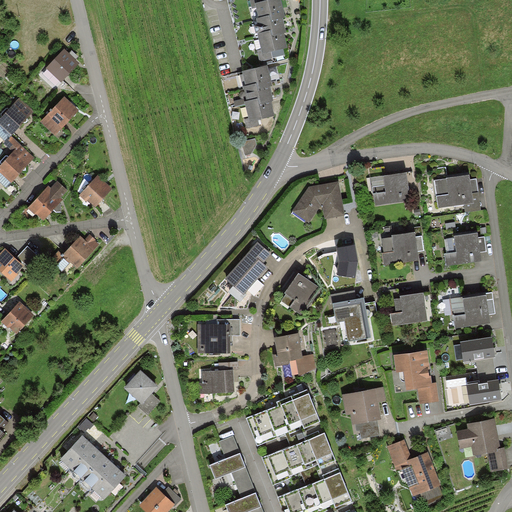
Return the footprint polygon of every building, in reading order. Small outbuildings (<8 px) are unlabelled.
[(281,0),(274,0),(256,5),(259,19),(257,20),(257,22),(251,23),(255,36),(258,36),(261,50),(258,51),(260,61),(284,54),(283,49),(287,48),(284,35),(286,34),(283,20),(286,19),(281,0)] [(65,49),(46,69),(61,83),(80,63),(65,49)] [(268,66),(242,72),(246,88),(244,89),(246,99),(235,102),(236,106),(246,104),(250,119),(246,120),(248,128),(261,125),(260,121),(275,117),(271,103),(274,102),(270,88),(273,87),(268,66)] [(65,97),(42,122),(56,136),(80,111),(65,97)] [(20,99),(0,120),(0,126),(11,137),(34,112),(20,99)] [(13,154),(0,167),(0,172),(11,183),(34,158),(12,137),(4,145),(13,154)] [(255,139),(242,143),(245,156),(251,154),(256,145),(255,139)] [(406,172),(370,178),(375,206),(410,200),(406,172)] [(112,189),(98,176),(80,196),(88,204),(89,203),(95,208),(112,189)] [(469,176),(435,181),(439,208),(465,205),(466,212),(480,209),(476,179),(470,180),(469,176)] [(48,185),(29,208),(44,222),(54,211),(56,213),(62,212),(61,205),(60,204),(63,200),(62,198),(69,190),(58,181),(52,189),(48,185)] [(340,182),(309,188),(292,212),(309,224),(322,205),(325,220),(345,216),(340,182)] [(384,253),(383,254),(385,266),(420,261),(418,252),(424,251),(422,237),(415,238),(414,234),(382,239),(384,253)] [(457,253),(445,254),(446,267),(481,262),(480,253),(486,252),(485,238),(478,239),(477,234),(455,237),(457,253)] [(85,241),(80,237),(64,255),(59,251),(51,260),(65,274),(74,265),(78,268),(99,245),(94,241),(95,240),(90,235),(85,241)] [(259,297),(264,285),(258,280),(269,268),(265,264),(273,255),(259,243),(226,280),(234,287),(229,293),(240,303),(247,295),(244,294),(248,290),(254,295),(259,297)] [(28,247),(18,257),(29,267),(38,256),(28,247)] [(0,255),(0,271),(11,282),(18,275),(17,274),(24,266),(6,249),(0,255)] [(320,289),(299,275),(285,294),(287,295),(283,301),(302,315),(320,289)] [(333,294),(334,302),(357,299),(356,291),(333,294)] [(493,293),(450,299),(454,328),(491,323),(489,315),(496,314),(493,293)] [(396,314),(390,315),(392,326),(428,322),(425,294),(400,297),(400,299),(394,300),(396,314)] [(364,298),(333,304),(336,321),(344,319),(348,341),(371,337),(367,315),(368,315),(369,313),(370,312),(369,310),(369,309),(367,308),(366,308),(365,305),(364,298)] [(35,315),(20,302),(2,322),(17,335),(35,315)] [(218,325),(198,325),(198,355),(227,354),(227,345),(233,345),(233,336),(241,336),(240,320),(218,320),(218,325)] [(293,335),(275,339),(278,354),(273,355),(276,366),(282,365),(285,378),(305,374),(316,369),(314,355),(304,357),(301,344),(302,343),(300,333),(293,335)] [(494,349),(492,338),(460,343),(461,345),(455,346),(457,361),(463,360),(464,364),(478,361),(493,359),(496,359),(494,349)] [(428,353),(394,357),(396,374),(404,373),(406,391),(418,390),(420,404),(439,402),(437,382),(433,382),(432,377),(430,378),(429,374),(429,370),(430,370),(428,353)] [(480,381),(468,382),(471,405),(501,401),(499,387),(499,382),(496,382),(493,359),(478,361),(480,381)] [(217,370),(202,371),(202,383),(199,383),(199,395),(235,393),(234,381),(233,371),(238,371),(237,362),(216,364),(217,370)] [(140,372),(124,389),(140,404),(138,406),(148,415),(161,402),(152,394),(158,388),(140,372)] [(376,389),(379,403),(386,402),(384,388),(376,389)] [(356,425),(378,421),(382,420),(379,403),(376,389),(343,395),(347,415),(351,414),(353,426),(356,425)] [(308,392),(246,417),(258,447),(318,422),(320,421),(308,392)] [(88,419),(79,428),(84,433),(88,429),(90,430),(95,425),(88,419)] [(468,425),(469,430),(458,432),(461,450),(473,447),(475,457),(488,455),(492,472),(508,469),(504,450),(501,450),(495,420),(468,425)] [(378,421),(356,425),(357,432),(360,431),(362,438),(380,435),(378,421)] [(292,446),(263,458),(274,485),(290,477),(290,476),(318,463),(320,467),(336,460),(324,432),(322,434),(308,440),(297,446),(296,444),(292,446)] [(225,458),(209,464),(215,479),(231,473),(241,497),(256,491),(233,435),(219,441),(225,458)] [(90,443),(83,436),(61,461),(104,501),(127,476),(117,467),(112,463),(95,447),(90,443)] [(404,441),(387,447),(402,486),(411,491),(414,497),(441,486),(429,454),(425,456),(411,461),(404,441)] [(298,490),(279,498),(284,511),(318,511),(319,511),(334,505),(336,508),(350,502),(352,501),(339,469),(323,476),(325,480),(298,491),(298,490)] [(162,494),(156,488),(139,507),(144,511),(168,511),(175,505),(176,505),(182,499),(168,487),(162,494)] [(241,497),(224,504),(227,511),(247,511),(264,511),(256,491),(241,497)]
